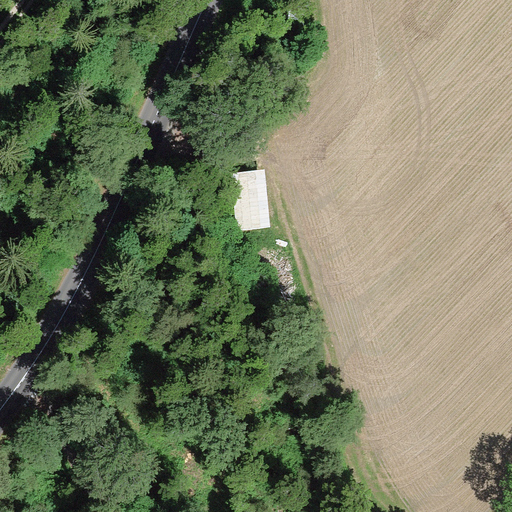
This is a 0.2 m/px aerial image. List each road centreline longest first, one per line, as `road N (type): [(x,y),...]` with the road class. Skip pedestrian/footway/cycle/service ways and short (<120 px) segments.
road 1 (tertiary): [(62,317),(207,0)]
road 2 (unclassified): [(108,511),(54,411),(52,350),(62,317)]
